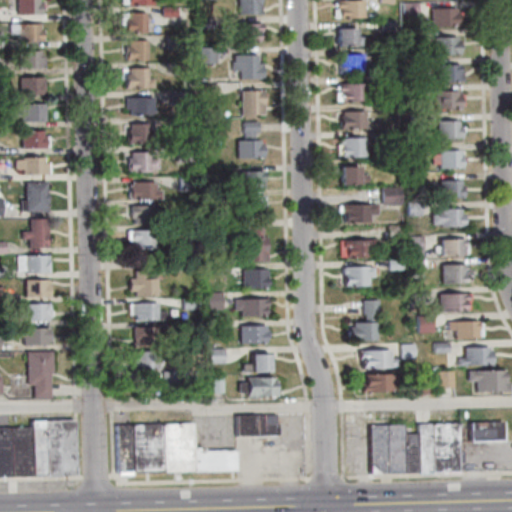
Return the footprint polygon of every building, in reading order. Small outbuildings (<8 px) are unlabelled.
[(37,3),(37,14),(14,15),(13,0),(35,0),(35,3),(37,3)] [(234,15),(233,0),(256,0),(257,14),(234,15)] [(334,1),(359,1),(359,18),(335,19),(334,1)] [(399,14),(399,3),(414,3),(414,13),(399,14)] [(177,6),(177,22),(188,22),(188,6),(177,6)] [(158,7),(173,7),(173,17),(158,17),(158,7)] [(427,26),(426,10),(452,9),(452,26),(427,26)] [(142,13),(143,33),(121,33),(121,26),(117,26),(117,14),(142,13)] [(209,28),(194,29),(194,18),(208,18),(209,28)] [(378,21),(391,20),(391,30),(378,30),(378,21)] [(38,30),(39,41),(14,42),(14,33),(6,33),(5,25),(36,24),(36,30),(38,30)] [(224,34),(224,24),(257,24),(257,33),(254,33),(254,41),(231,41),(230,33),(224,34)] [(356,37),(357,47),(333,47),(332,29),(350,29),(350,37),(356,37)] [(163,49),(163,35),(177,35),(178,49),(163,49)] [(430,38),(454,38),(455,55),(430,56),(430,38)] [(120,47),(125,47),(125,42),(144,42),(144,61),(123,62),(123,54),(121,54),(120,47)] [(212,63),(195,63),(195,48),(212,47),(212,63)] [(391,49),(391,59),(375,59),(375,49),(391,49)] [(15,68),(15,52),(36,51),(37,57),(41,57),(41,67),(15,68)] [(235,79),(235,71),(227,71),(227,63),(229,63),(229,56),(252,55),(253,64),(258,64),(258,78),(235,79)] [(335,73),(334,62),(338,61),(337,55),(359,55),(359,57),(365,57),(365,64),(359,64),(359,73),(335,73)] [(171,63),(185,63),(185,75),(171,76),(171,63)] [(432,66),(456,65),(456,83),(432,83),(432,66)] [(149,79),(150,89),(122,89),(122,75),(125,75),(125,70),(144,69),(144,79),(149,79)] [(39,77),(40,94),(17,95),(17,78),(39,77)] [(334,83),(362,83),(362,100),(337,101),(336,92),(334,92),(334,83)] [(213,95),(198,95),(198,84),(213,84),(213,95)] [(417,97),(402,98),(402,86),(416,86),(417,97)] [(237,115),(236,91),(259,90),(259,114),(237,115)] [(186,91),(187,104),(168,104),(168,91),(186,91)] [(430,92),(455,92),(455,109),(431,110),(430,92)] [(147,98),(147,113),(126,113),(126,109),(122,109),(121,98),(147,98)] [(380,103),(394,103),(394,114),(380,114),(380,103)] [(16,105),(40,104),(41,120),(17,121),(16,117),(7,117),(7,107),(16,107),(16,105)] [(361,128),(336,129),(336,116),(338,115),(338,112),(360,111),(361,128)] [(420,129),(406,129),(405,114),(420,113),(420,129)] [(171,119),(185,118),(185,131),(171,131),(171,119)] [(433,122),(457,121),(458,139),(433,139),(433,122)] [(259,157),(233,158),(233,141),(241,140),(241,132),(240,132),(239,122),(254,122),(254,132),(250,132),(250,140),(255,140),(256,144),(258,144),(259,157)] [(124,130),(127,130),(127,124),(145,124),(145,130),(154,130),(154,140),(146,140),(146,143),(125,144),(124,130)] [(45,136),(45,148),(17,149),(17,132),(38,131),(39,137),(45,136)] [(381,133),(393,132),(393,146),(381,147),(381,133)] [(336,137),(361,137),(361,156),(336,157),(336,137)] [(407,157),(406,144),(422,143),(423,156),(407,157)] [(190,145),(191,161),(175,162),(174,146),(190,145)] [(435,151),(459,151),(460,168),(435,169),(435,151)] [(147,172),(124,172),(124,158),(128,158),(127,153),(146,153),(146,159),(155,159),(155,169),(146,169),(147,172)] [(11,170),(10,160),(18,160),(18,158),(40,158),(41,164),(45,164),(45,174),(18,175),(18,170),(11,170)] [(363,184),(336,185),(336,168),(354,168),(354,175),(363,175),(363,184)] [(235,187),(235,171),(260,170),(260,187),(235,187)] [(189,176),(189,190),(175,191),(175,176),(189,176)] [(435,181),(459,180),(460,198),(435,198),(435,181)] [(151,182),(152,190),(158,190),(158,199),(126,199),(126,186),(128,186),(128,182),(151,182)] [(16,212),(16,201),(21,201),(21,184),(42,183),(43,211),(16,212)] [(396,187),(397,204),(377,205),(377,187),(396,187)] [(215,199),(202,199),(202,190),(214,190),(215,199)] [(237,195),(261,195),(261,210),(237,210),(237,195)] [(417,215),(405,216),(404,202),(417,202),(417,215)] [(337,205),(373,204),(373,214),(365,215),(365,222),(340,223),(340,213),(337,213),(337,205)] [(127,218),(127,207),(150,207),(151,223),(130,224),(129,218),(127,218)] [(435,210),(460,209),(460,227),(435,227),(435,210)] [(25,220),(43,219),(43,248),(25,248),(25,238),(18,239),(17,232),(25,232),(25,220)] [(263,262),(241,262),(241,238),(245,238),(245,219),(260,219),(260,229),(258,229),(258,238),(263,238),(263,262)] [(397,225),(397,239),(384,239),(384,225),(397,225)] [(124,231),(152,230),(152,247),(130,247),(130,243),(124,243),(124,231)] [(406,258),(406,235),(419,235),(419,257),(406,258)] [(436,239),(460,239),(461,257),(436,257),(436,239)] [(372,250),(366,250),(366,256),(335,257),(335,242),(372,241),(372,250)] [(13,257),(44,256),(45,272),(13,273),(13,257)] [(418,276),(404,277),(403,260),(418,259),(418,276)] [(398,260),(398,270),(384,270),(384,260),(398,260)] [(153,262),(168,262),(169,273),(153,273),(153,262)] [(437,266),(461,266),(462,283),(437,284),(437,266)] [(369,267),(370,277),(364,277),(364,286),(340,286),(340,267),(369,267)] [(238,290),(238,271),(261,270),(262,287),(259,287),(259,289),(238,290)] [(152,279),(152,296),(132,296),(131,291),(125,291),(125,280),(131,280),(131,272),(142,271),(142,279),(152,279)] [(21,297),(20,281),(45,281),(45,296),(21,297)] [(406,297),(406,288),(420,288),(420,297),(406,297)] [(435,295),(459,294),(459,312),(435,312),(435,295)] [(218,310),(203,310),(203,296),(218,296),(218,310)] [(193,299),(193,311),(179,311),(178,299),(193,299)] [(264,307),(261,307),(261,316),(237,317),(237,301),(264,300),(264,307)] [(350,323),(361,323),(361,314),(360,314),(359,301),(374,301),(374,314),(369,314),(369,323),(372,323),(372,340),(350,341),(350,323)] [(46,304),(46,318),(43,318),(43,321),(20,321),(20,312),(15,313),(15,305),(46,304)] [(161,313),(161,321),(132,322),(132,316),(125,316),(125,305),(153,304),(154,313),(161,313)] [(429,332),(412,332),(412,316),(428,315),(429,332)] [(450,322),(474,322),(475,339),(450,340),(450,322)] [(218,332),(206,333),(205,323),(217,323),(218,332)] [(195,324),(195,335),(180,335),(180,324),(195,324)] [(262,326),(262,331),(265,331),(265,339),(262,339),(262,342),(237,343),(237,327),(262,326)] [(45,328),(46,343),(42,343),(42,345),(20,346),(20,337),(13,337),(13,329),(45,328)] [(154,328),(154,345),(130,345),(130,329),(154,328)] [(436,352),(435,342),(450,342),(451,352),(436,352)] [(403,358),(403,344),(416,343),(417,358),(403,358)] [(459,365),(459,357),(466,356),(466,347),(491,347),(491,349),(493,349),(494,364),(459,365)] [(212,348),(226,348),(227,362),(213,362),(212,348)] [(364,368),(364,358),(362,358),(361,350),(392,349),(392,359),(400,359),(400,367),(364,368)] [(137,351),(161,350),(162,366),(138,367),(137,351)] [(55,353),(56,372),(52,372),(53,397),(37,397),(37,382),(30,383),(29,353),(55,353)] [(255,371),(255,353),(272,353),(273,371),(255,371)] [(470,370),(508,369),(508,382),(511,382),(511,390),(479,391),(479,380),(470,380),(470,370)] [(166,371),(181,371),(181,384),(166,384),(166,371)] [(437,387),(437,371),(455,371),(455,386),(437,387)] [(364,382),(367,382),(367,374),(395,373),(395,391),(365,392),(364,382)] [(225,375),(226,391),(213,392),(212,375),(225,375)] [(281,395),(251,396),(250,378),(277,377),(277,387),(280,387),(281,395)] [(422,397),(417,383),(428,379),(433,393),(422,397)] [(259,436),(259,415),(280,414),(280,435),(259,436)] [(239,436),(239,416),(259,415),(259,436),(239,436)] [(48,420),(77,419),(78,473),(49,473),(48,420)] [(36,474),(34,426),(34,420),(48,420),(49,473),(36,474)] [(504,421),(505,440),(472,441),(472,422),(504,421)] [(167,471),(166,423),(195,422),(196,452),(197,470),(167,471)] [(136,469),(121,469),(119,424),(135,423),(136,469)] [(166,423),(167,471),(136,472),(136,469),(135,423),(166,423)] [(421,472),(420,434),(420,424),(433,423),(434,472),(421,472)] [(434,472),(433,423),(460,423),(461,471),(434,472)] [(371,425),(405,424),(406,434),(406,473),(372,473),(371,425)] [(13,427),(34,426),(36,474),(14,474),(13,427)] [(0,474),(0,427),(13,427),(14,474),(0,474)] [(406,434),(420,434),(421,472),(406,473),(406,434)] [(196,452),(239,451),(239,469),(197,470),(196,452)]
